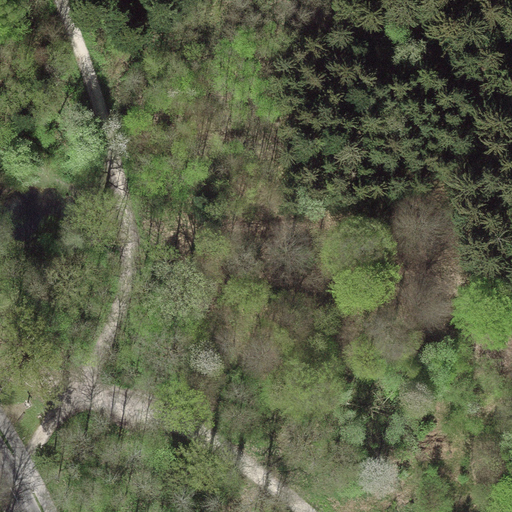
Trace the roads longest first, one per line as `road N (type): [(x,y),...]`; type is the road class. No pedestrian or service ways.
road 1 (track): [(62,0),(102,107),(125,204),(127,284),(106,341),(8,482)]
road 2 (track): [(304,511),(190,425),(0,371)]
